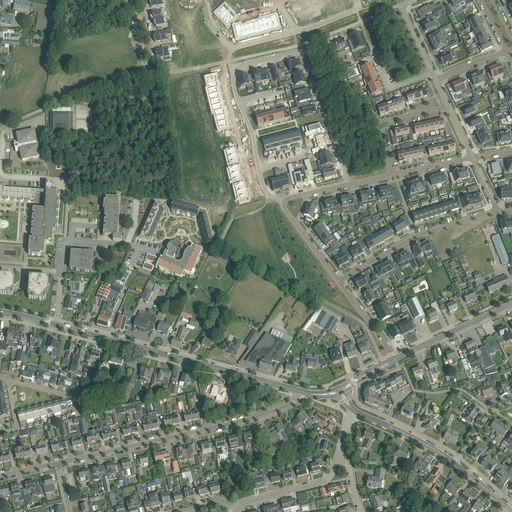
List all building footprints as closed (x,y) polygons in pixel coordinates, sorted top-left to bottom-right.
[(0,0),(0,8),(1,9),(4,10),(6,3),(10,4),(10,3),(15,4),(15,0),(1,0),(2,0),(1,0),(0,0)] [(15,0),(15,4),(13,10),(28,13),(28,12),(32,13),(33,8),(29,7),(30,3),(16,0),(15,0)] [(447,5),(444,7),(449,16),(452,14),(452,13),(461,8),(459,5),(456,0),(449,0),(451,4),(449,5),(448,6),(447,5)] [(456,0),(459,5),(461,8),(463,7),(466,5),(466,6),(470,4),(470,5),(474,3),(474,2),(472,0),(456,0)] [(433,11),(434,15),(438,13),(442,11),(439,6),(436,7),(435,4),(428,7),(428,6),(424,8),(423,8),(420,9),(421,10),(417,12),(421,20),(425,18),(423,14),(432,10),(433,11)] [(225,6),(216,14),(220,18),(227,11),(229,10),(225,6)] [(316,6),(311,8),(314,17),(319,15),(316,6)] [(311,8),(306,10),(309,19),(314,17),(311,8)] [(154,14),(152,17),(155,21),(164,19),(161,15),(163,12),(162,12),(163,11),(163,10),(160,10),(160,13),(159,13),(154,14)] [(227,11),(220,18),(223,21),(230,14),(227,11)] [(230,14),(223,21),(226,25),(235,17),(231,13),(230,14)] [(440,17),(438,13),(434,15),(428,18),(430,21),(423,24),(425,28),(424,29),(425,32),(431,30),(431,31),(437,28),(433,21),(440,17)] [(12,23),(13,17),(0,14),(0,23),(4,24),(5,21),(8,21),(8,22),(12,23)] [(275,16),(270,17),(270,18),(271,18),(273,29),(279,27),(276,16),(275,16)] [(474,17),(466,21),(469,28),(480,23),(477,18),(475,19),(474,17)] [(155,21),(154,24),(156,28),(166,26),(164,22),(165,19),(164,19),(155,21)] [(480,23),(469,28),(470,28),(471,28),(473,32),(472,33),(482,28),(480,23)] [(240,25),(234,27),(237,38),(243,37),(240,27),(240,25)] [(472,33),(469,34),(471,39),(473,38),(476,37),(485,33),(482,28),(472,33)] [(156,34),(154,39),(158,43),(170,41),(168,38),(168,33),(156,34)] [(351,41),(348,42),(352,52),(357,50),(355,46),(363,43),(360,36),(358,33),(356,34),(355,33),(351,35),(352,35),(351,35),(349,36),(351,41)] [(431,42),(433,45),(444,39),(441,33),(430,38),(429,38),(430,39),(429,40),(430,43),(431,42)] [(476,37),(473,38),(476,43),(479,42),(487,37),(485,33),(476,37)] [(487,37),(479,42),(481,46),(489,42),(487,37)] [(335,42),(334,43),(335,46),(334,46),(336,51),(344,48),(345,50),(349,48),(347,44),(346,44),(345,44),(343,39),(339,40),(339,41),(335,42)] [(447,46),(444,39),(433,45),(434,47),(433,48),(434,51),(435,50),(436,52),(447,46)] [(481,46),(479,47),(481,53),(492,47),(490,42),(489,42),(481,46)] [(160,49),(156,54),(161,58),(175,56),(172,53),(172,47),(160,49)] [(440,62),(441,65),(442,65),(443,66),(448,63),(448,64),(453,61),(449,53),(446,55),(445,55),(442,56),(442,57),(439,58),(441,62),(440,62)] [(9,61),(0,59),(0,75),(2,76),(3,72),(0,70),(0,59),(7,61),(9,62),(9,61)] [(293,62),(288,63),(290,72),(298,70),(299,70),(298,67),(300,66),(298,61),(295,62),(293,62)] [(350,63),(342,66),(344,71),(352,68),(350,63)] [(364,64),(358,66),(361,76),(362,75),(373,71),(371,65),(365,67),(364,64)] [(499,65),(494,67),(499,79),(504,77),(504,79),(510,76),(507,69),(505,70),(502,71),(499,65)] [(269,74),(268,74),(270,80),(271,83),(274,82),(279,81),(283,80),(281,74),(280,71),(280,69),(277,70),(276,67),(270,68),(271,73),(269,74)] [(491,75),(488,76),(489,79),(492,77),(494,81),(499,79),(494,67),(489,69),(491,75)] [(259,71),(261,82),(262,82),(263,82),(270,80),(268,74),(269,74),(268,72),(267,72),(265,73),(265,72),(264,71),(264,70),(263,70),(259,71)] [(290,72),(288,73),(289,76),(293,75),(294,80),(304,78),(302,72),(298,73),(298,70),(290,72)] [(252,78),(251,79),(252,81),(253,87),(254,90),(255,94),(259,93),(258,87),(257,86),(256,85),(256,84),(257,84),(261,83),(261,82),(259,71),(258,71),(253,73),(253,74),(254,76),(254,78),(252,78)] [(373,71),(362,75),(364,80),(375,76),(373,71)] [(481,73),(476,75),(480,86),(485,84),(486,86),(490,84),(487,77),(485,78),(485,76),(482,77),(481,73)] [(240,82),(238,83),(240,89),(240,87),(247,86),(248,85),(249,87),(249,88),(253,87),(252,81),(251,81),(248,82),(247,80),(246,76),(246,75),(241,76),(238,77),(239,80),(239,82),(240,82)] [(480,86),(476,75),(470,77),(473,83),(470,84),(472,90),(480,86)] [(364,80),(363,81),(366,87),(368,86),(378,82),(377,82),(375,76),(364,80)] [(215,77),(206,79),(206,80),(207,82),(206,82),(207,82),(208,85),(207,85),(217,83),(215,77)] [(295,86),(292,87),(292,90),(303,87),(302,84),(305,84),(304,78),(294,80),(295,86)] [(72,87),(69,79),(56,84),(59,92),(72,87)] [(462,81),(457,83),(461,92),(462,95),(467,93),(468,96),(472,94),(468,85),(465,86),(462,81)] [(378,82),(368,86),(370,91),(379,87),(378,82)] [(454,90),(450,92),(454,101),(458,99),(457,97),(462,95),(461,92),(457,83),(452,85),(454,90)] [(303,87),(292,90),(293,93),(294,92),(295,99),(297,98),(298,98),(309,95),(308,90),(308,89),(305,90),(304,87),(303,87)] [(379,87),(370,91),(372,96),(375,95),(381,92),(379,87),(380,87),(379,87)] [(209,90),(207,91),(208,91),(209,96),(209,97),(219,94),(218,89),(218,88),(209,91),(209,90)] [(418,90),(421,98),(427,96),(425,89),(419,92),(418,90)] [(511,89),(502,93),(504,99),(511,96),(511,89)] [(418,90),(412,93),(415,101),(421,98),(418,90)] [(403,98),(405,103),(408,102),(408,103),(415,101),(412,93),(412,94),(406,96),(406,97),(403,98)] [(219,94),(209,97),(210,102),(220,100),(219,94)] [(298,103),(296,104),(297,108),(299,107),(309,104),(308,101),(308,100),(310,100),(309,95),(298,98),(297,98),(298,103)] [(511,96),(504,99),(502,100),(504,105),(500,107),(501,110),(511,105),(511,96)] [(402,104),(405,103),(403,98),(400,99),(401,100),(396,101),(395,99),(399,110),(404,108),(402,104)] [(390,100),(394,111),(399,110),(395,99),(390,100)] [(220,100),(210,102),(212,107),(211,107),(211,108),(221,105),(221,106),(222,105),(220,100)] [(390,113),(394,111),(390,100),(386,102),(390,113)] [(385,115),(382,106),(378,108),(376,104),(376,102),(373,103),(376,113),(379,112),(380,116),(385,115)] [(309,104),(299,107),(300,110),(302,110),(304,117),(313,114),(313,113),(314,112),(315,112),(315,111),(314,108),(314,106),(313,107),(311,107),(310,104),(309,104)] [(221,105),(211,108),(212,108),(213,113),(215,113),(222,111),(221,106),(221,105)] [(463,110),(464,112),(463,112),(465,115),(466,115),(474,111),(472,108),(472,107),(471,106),(463,110)] [(493,123),(497,121),(496,116),(494,112),(493,108),(488,110),(493,123)] [(222,111),(215,113),(216,118),(226,116),(225,110),(222,111)] [(271,111),(265,112),(266,114),(269,124),(274,123),(272,113),(271,111)] [(51,118),(51,134),(59,134),(61,134),(70,134),(72,134),(72,117),(70,117),(70,114),(70,113),(59,113),(53,113),(52,113),(51,113),(51,118)] [(226,116),(216,118),(216,119),(217,124),(227,121),(226,116)] [(261,116),(256,117),(258,127),(263,125),(263,126),(264,126),(261,116)] [(481,117),(469,123),(470,125),(469,125),(471,128),(472,127),(472,128),(477,126),(479,130),(486,127),(481,117)] [(448,130),(446,122),(443,123),(442,120),(438,121),(440,130),(440,132),(445,131),(448,130)] [(227,121),(217,124),(219,129),(218,129),(218,130),(230,127),(229,121),(227,121)] [(309,132),(305,134),(306,137),(316,135),(315,132),(320,130),(321,130),(320,125),(314,126),(313,125),(308,127),(309,132)] [(411,130),(412,133),(413,136),(420,134),(418,125),(413,126),(414,129),(411,130)] [(407,127),(401,129),(403,138),(403,137),(409,136),(410,142),(414,141),(413,136),(412,133),(409,133),(408,128),(407,127)] [(477,135),(480,140),(487,136),(490,135),(486,127),(479,130),(480,133),(477,135)] [(403,138),(401,129),(394,130),(395,136),(391,137),(393,146),(397,145),(396,140),(403,138)] [(18,142),(14,143),(16,152),(20,151),(22,161),(41,157),(36,130),(26,132),(17,134),(18,142)] [(299,130),(294,132),(297,143),(302,142),(299,130)] [(294,132),(289,133),(292,145),(297,143),(294,132)] [(289,133),(283,134),(286,146),(292,145),(289,133)] [(283,134),(278,136),(281,147),(286,146),(283,134)] [(316,135),(306,137),(306,140),(310,139),(312,145),(324,142),(322,136),(316,138),(316,135)] [(278,136),(273,137),(276,149),(281,147),(278,136)] [(479,140),(482,145),(490,142),(487,136),(479,140)] [(273,137),(268,138),(271,150),(276,149),(273,137)] [(268,138),(262,140),(265,151),(271,150),(268,138)] [(313,151),(309,152),(310,155),(316,153),(322,152),(321,149),(325,147),(324,142),(312,145),(313,151)] [(447,143),(449,152),(456,150),(454,142),(447,144),(447,143)] [(440,144),(442,153),(449,152),(447,143),(441,144),(440,144)] [(434,146),(436,155),(442,153),(440,144),(437,144),(438,146),(434,147),(434,146)] [(428,145),(424,146),(426,155),(429,154),(429,156),(436,155),(434,146),(428,148),(428,145)] [(426,155),(424,146),(421,147),(421,146),(416,147),(418,158),(423,157),(423,156),(426,155)] [(229,152),(226,153),(226,154),(227,155),(227,156),(227,158),(227,159),(236,157),(236,156),(234,148),(228,149),(229,152)] [(324,151),(316,153),(317,158),(320,157),(321,161),(331,159),(329,153),(325,154),(324,151)] [(236,157),(227,159),(228,160),(228,161),(228,162),(229,164),(228,164),(229,165),(230,164),(231,167),(237,166),(239,166),(238,162),(240,162),(239,156),(236,156),(236,157)] [(318,166),(320,171),(326,169),(325,166),(330,165),(332,164),(331,159),(321,161),(322,165),(318,166)] [(493,175),(501,173),(499,163),(493,165),(493,164),(493,166),(491,167),(492,170),(488,172),(491,179),(494,178),(493,175)] [(231,170),(228,171),(228,172),(229,171),(229,173),(229,174),(230,176),(230,177),(239,175),(237,166),(231,167),(231,170)] [(307,171),(301,173),(304,184),(307,184),(311,182),(311,181),(310,178),(314,177),(311,166),(308,166),(307,167),(308,171),(307,171)] [(320,171),(317,172),(318,176),(323,175),(324,180),(336,177),(337,177),(335,170),(334,170),(332,171),(331,168),(326,169),(320,171)] [(466,168),(459,170),(463,181),(469,179),(470,178),(470,180),(474,179),(471,172),(467,173),(466,170),(466,168)] [(454,174),(449,175),(452,184),(456,183),(463,181),(459,170),(453,172),(454,174)] [(293,171),(289,172),(289,174),(291,180),(292,184),(295,183),(296,185),(296,186),(299,185),(304,184),(301,173),(295,174),(294,175),(293,171)] [(449,183),(447,177),(445,178),(443,173),(438,175),(441,184),(445,182),(446,184),(449,183)] [(285,178),(281,179),(283,188),(287,187),(289,187),(289,186),(288,183),(288,181),(289,181),(291,180),(289,174),(286,174),(286,176),(287,177),(285,178)] [(239,175),(230,177),(230,178),(231,179),(231,180),(231,182),(231,183),(234,182),(235,185),(241,183),(240,180),(239,175)] [(429,190),(430,192),(433,191),(433,189),(437,188),(436,185),(434,176),(429,178),(431,184),(427,185),(428,187),(429,190)] [(281,179),(270,181),(270,183),(271,185),(271,186),(272,186),(274,191),(280,190),(283,189),(283,188),(281,179)] [(417,179),(414,180),(417,193),(425,191),(426,195),(430,194),(429,190),(428,187),(424,188),(421,179),(418,180),(417,179)] [(410,195),(417,193),(414,180),(410,181),(410,183),(406,184),(409,192),(404,193),(407,201),(411,200),(410,195)] [(30,238),(29,254),(43,256),(44,242),(52,243),(53,230),(57,230),(60,192),(54,192),(55,185),(44,184),(43,191),(5,189),(6,184),(0,183),(0,200),(34,202),(34,201),(34,193),(42,193),(44,193),(44,196),(46,196),(45,210),(33,209),(31,238),(30,238)] [(236,188),(234,188),(234,189),(235,189),(235,190),(235,191),(236,191),(236,193),(236,194),(245,192),(245,191),(243,183),(241,183),(235,185),(236,188)] [(398,195),(392,197),(390,187),(385,188),(387,198),(387,201),(388,201),(393,200),(395,199),(396,204),(401,203),(398,195)] [(382,202),(387,201),(387,198),(385,188),(379,190),(380,194),(377,195),(378,201),(382,200),(382,202)] [(245,192),(236,194),(236,195),(237,196),(236,197),(237,197),(237,199),(237,200),(238,200),(238,199),(240,199),(241,202),(247,201),(246,197),(249,197),(247,191),(245,191),(245,192)] [(371,192),(365,193),(368,205),(374,203),(374,205),(377,204),(375,195),(372,196),(371,192)] [(362,202),(358,203),(359,208),(363,207),(363,206),(368,205),(365,193),(360,194),(362,202)] [(476,196),(470,198),(472,206),(473,206),(481,203),(479,197),(482,196),(481,193),(480,193),(481,193),(476,194),(476,196)] [(118,206),(119,195),(117,194),(116,198),(104,197),(103,213),(105,213),(103,235),(113,236),(113,241),(121,242),(122,236),(118,236),(119,221),(126,222),(127,207),(118,206)] [(351,196),(346,197),(348,206),(348,210),(354,209),(355,212),(359,211),(357,204),(356,200),(352,201),(351,197),(351,196)] [(470,198),(470,197),(463,199),(463,196),(461,197),(461,196),(461,197),(457,198),(459,206),(464,205),(465,209),(473,206),(472,206),(470,198)] [(341,204),(339,204),(341,214),(344,214),(343,211),(348,210),(348,206),(346,197),(340,198),(341,204)] [(334,200),(329,201),(331,209),(331,211),(337,210),(337,214),(341,214),(339,204),(335,205),(334,200)] [(324,204),(321,205),(321,208),(322,211),(326,210),(327,210),(327,213),(331,212),(331,211),(331,209),(329,201),(324,202),(324,204)] [(155,203),(153,209),(164,214),(165,212),(166,209),(166,208),(155,203)] [(306,211),(314,214),(315,209),(316,209),(317,206),(311,204),(310,207),(307,206),(306,211)] [(153,209),(150,215),(161,220),(162,218),(163,216),(164,214),(153,209)] [(316,215),(314,214),(306,211),(304,216),(307,217),(305,220),(311,222),(312,219),(314,220),(316,215)] [(150,215),(147,222),(158,227),(159,225),(160,222),(161,220),(150,215)] [(400,218),(402,221),(397,223),(402,231),(406,228),(404,225),(408,222),(405,215),(400,218)] [(506,220),(501,220),(502,231),(508,230),(508,229),(511,228),(511,231),(511,222),(511,220),(506,220)] [(147,222),(144,228),(155,233),(156,231),(157,229),(158,227),(147,222)] [(397,223),(393,226),(397,233),(402,231),(397,223)] [(324,228),(321,224),(314,229),(317,234),(324,228)] [(383,232),(387,239),(392,237),(389,232),(392,230),(389,226),(387,227),(386,227),(382,230),(383,232)] [(144,228),(140,237),(151,242),(153,238),(154,235),(155,233),(144,228)] [(317,234),(320,238),(327,233),(324,228),(317,234)] [(383,242),(379,235),(377,232),(373,235),(374,237),(378,244),(383,242)] [(383,232),(379,235),(383,242),(387,239),(383,232)] [(327,233),(320,238),(323,242),(330,237),(327,233)] [(330,237),(323,242),(326,246),(328,244),(331,247),(338,242),(338,241),(333,235),(330,237)] [(492,237),(492,238),(502,265),(509,262),(499,235),(492,237)] [(362,245),(365,243),(369,250),(374,247),(370,240),(368,237),(364,240),(362,237),(358,240),(362,245)] [(378,244),(374,237),(370,240),(374,247),(378,244)] [(420,245),(424,254),(425,256),(432,252),(434,255),(435,258),(439,256),(435,247),(431,249),(429,244),(427,241),(426,242),(426,241),(423,243),(423,244),(420,245)] [(168,246),(167,248),(167,249),(167,250),(167,251),(168,251),(168,252),(165,251),(162,258),(160,257),(156,267),(160,269),(160,268),(169,272),(169,273),(181,279),(182,277),(181,276),(183,272),(191,275),(191,274),(190,274),(192,270),(193,270),(196,263),(200,253),(201,254),(202,250),(192,245),(190,249),(188,248),(187,249),(186,250),(186,251),(185,252),(184,253),(184,254),(183,255),(183,257),(183,258),(183,259),(182,260),(182,261),(181,262),(179,262),(178,262),(177,262),(176,262),(175,261),(173,259),(175,255),(175,256),(176,256),(176,255),(177,255),(177,254),(178,253),(178,251),(178,250),(177,250),(177,249),(176,249),(176,248),(175,248),(175,247),(174,247),(174,246),(174,245),(173,244),(171,244),(170,244),(169,245),(168,245),(168,246)] [(357,244),(352,247),(354,249),(358,256),(363,253),(357,244)] [(414,250),(413,251),(417,258),(424,254),(420,245),(419,244),(413,247),(414,250)] [(354,249),(352,247),(348,249),(346,246),(344,247),(346,252),(347,253),(349,251),(353,259),(358,256),(354,249)] [(82,254),(79,254),(79,252),(71,252),(70,269),(76,269),(76,271),(82,271),(82,270),(84,270),(84,272),(92,272),(92,267),(94,268),(94,270),(98,270),(105,258),(104,258),(104,259),(95,258),(95,259),(93,258),(93,253),(82,252),(82,254)] [(399,256),(396,258),(399,265),(404,262),(405,266),(409,264),(407,260),(410,259),(406,252),(402,254),(399,255),(399,256)] [(344,264),(348,261),(343,254),(339,257),(344,264)] [(340,266),(344,264),(339,257),(335,259),(340,266)] [(416,262),(422,275),(428,272),(422,259),(416,262)] [(383,265),(387,274),(394,270),(392,265),(390,262),(383,265)] [(380,277),(387,274),(383,265),(376,269),(380,277)] [(8,271),(2,270),(2,271),(3,271),(2,273),(1,273),(1,275),(0,275),(0,294),(13,295),(14,276),(9,276),(9,273),(7,273),(8,271)] [(403,279),(399,270),(394,272),(399,281),(403,279)] [(479,272),(473,275),(475,281),(481,278),(479,272)] [(42,276),(42,275),(37,275),(36,275),(37,275),(37,278),(30,277),(28,299),(46,300),(46,294),(48,294),(49,278),(42,278),(42,276)] [(489,293),(510,285),(508,280),(506,275),(493,280),(494,282),(486,286),(487,289),(489,293)] [(363,277),(354,282),(359,290),(368,284),(363,277)] [(378,283),(380,286),(383,291),(387,289),(382,280),(378,282),(378,283)] [(83,284),(83,281),(77,281),(77,283),(69,283),(69,288),(71,288),(70,293),(79,293),(80,284),(83,284)] [(147,303),(152,292),(149,291),(152,283),(148,281),(145,289),(140,300),(147,303)] [(462,292),(464,295),(463,296),(466,303),(470,302),(471,302),(476,300),(476,299),(477,299),(475,294),(476,293),(473,288),(474,288),(470,281),(466,283),(469,289),(467,290),(462,292)] [(102,292),(99,299),(105,302),(113,286),(106,282),(105,286),(102,284),(99,291),(102,292)] [(98,320),(97,325),(107,328),(109,320),(111,321),(113,311),(118,300),(117,299),(119,294),(120,294),(123,287),(114,283),(113,286),(105,302),(102,311),(100,318),(99,317),(98,320)] [(368,304),(376,300),(371,290),(363,295),(368,304)] [(426,294),(429,301),(435,298),(431,291),(426,294)] [(74,306),(74,305),(74,303),(75,303),(75,299),(67,298),(67,304),(66,304),(65,309),(68,309),(68,310),(69,310),(74,310),(74,311),(76,311),(77,311),(77,306),(74,306)] [(389,306),(385,298),(379,302),(380,304),(375,307),(377,312),(386,307),(389,306)] [(415,319),(424,315),(422,310),(416,298),(407,303),(413,314),(415,319)] [(450,313),(458,309),(452,298),(449,299),(451,304),(446,306),(450,313)] [(443,312),(446,310),(441,300),(437,302),(443,312)] [(428,316),(427,317),(430,323),(435,320),(435,319),(437,318),(438,317),(436,315),(441,313),(438,308),(435,302),(430,305),(432,308),(431,309),(430,309),(430,310),(430,311),(430,312),(427,313),(428,316)] [(80,315),(78,320),(82,321),(89,323),(91,316),(93,317),(95,313),(95,312),(96,309),(91,307),(89,312),(83,310),(80,315)] [(388,312),(386,307),(377,312),(380,316),(388,312)] [(136,319),(134,327),(141,329),(140,331),(146,333),(147,331),(148,329),(154,330),(158,317),(139,312),(136,319)] [(322,312),(315,323),(324,329),(330,317),(322,312)] [(391,317),(388,312),(380,316),(382,321),(391,317)] [(118,321),(115,330),(123,332),(126,324),(129,325),(133,317),(128,315),(123,314),(122,317),(120,317),(119,322),(118,321)] [(324,329),(322,330),(323,330),(324,328),(331,333),(338,321),(330,317),(324,329)] [(197,329),(199,322),(191,319),(189,326),(197,329)] [(412,320),(404,324),(408,333),(414,330),(413,329),(416,328),(415,324),(414,324),(412,320)] [(158,329),(158,331),(163,334),(163,335),(167,337),(169,332),(171,327),(172,327),(174,322),(170,321),(168,326),(165,325),(160,323),(159,328),(158,328),(158,329)] [(404,324),(396,328),(399,334),(402,332),(403,335),(408,333),(404,324)] [(395,325),(389,328),(395,339),(400,336),(399,334),(396,328),(395,325)] [(505,327),(502,329),(501,328),(498,329),(498,330),(498,331),(499,333),(494,335),(496,339),(503,336),(507,343),(511,340),(511,335),(510,332),(508,333),(507,332),(505,327)] [(181,341),(185,329),(181,328),(177,339),(173,338),(171,345),(179,348),(181,348),(182,345),(181,344),(181,343),(182,341),(181,341)] [(266,333),(245,362),(259,366),(260,366),(259,368),(266,370),(270,371),(273,361),(280,363),(283,358),(286,353),(291,344),(290,344),(293,338),(282,334),(273,329),(270,335),(266,333)] [(249,348),(259,334),(254,330),(244,345),(249,348)] [(0,350),(7,352),(8,347),(12,348),(13,341),(15,332),(9,331),(8,335),(6,335),(4,343),(0,341),(0,350)] [(15,332),(13,341),(18,342),(17,347),(21,348),(23,339),(22,338),(23,334),(15,332)] [(40,348),(40,346),(42,341),(40,341),(41,337),(32,335),(30,343),(30,346),(36,348),(36,347),(40,348)] [(365,336),(356,340),(357,343),(358,347),(362,354),(369,351),(366,346),(370,345),(367,339),(365,336)] [(486,340),(482,342),(489,355),(493,352),(491,348),(495,345),(496,348),(498,347),(495,341),(494,342),(492,337),(491,336),(487,339),(486,338),(486,339),(486,340)] [(213,344),(215,340),(212,338),(210,342),(205,339),(204,340),(202,345),(210,349),(213,344)] [(54,339),(53,340),(50,339),(47,348),(53,349),(51,357),(56,358),(58,350),(59,346),(60,345),(56,344),(57,341),(56,341),(56,340),(54,339)] [(239,346),(241,342),(236,340),(234,345),(231,344),(230,342),(227,341),(225,343),(224,343),(223,343),(222,344),(222,346),(223,347),(224,347),(223,350),(236,356),(240,346),(239,346)] [(331,356),(330,356),(331,359),(332,359),(334,363),(342,360),(341,356),(340,354),(339,350),(339,349),(344,347),(342,341),(341,341),(336,342),(338,346),(335,346),(336,351),(335,351),(330,352),(331,356)] [(478,350),(477,347),(477,346),(474,341),(465,346),(469,354),(475,352),(483,371),(485,376),(489,375),(497,373),(485,347),(478,350)] [(74,350),(75,345),(68,344),(68,347),(66,347),(65,351),(67,352),(65,359),(63,358),(62,365),(67,366),(69,360),(71,353),(73,354),(74,350)] [(348,359),(357,356),(353,344),(344,346),(346,352),(348,359)] [(83,358),(86,349),(83,348),(82,349),(78,348),(76,355),(73,354),(68,373),(82,376),(83,374),(81,373),(80,371),(78,371),(81,362),(82,358),(83,358)] [(99,358),(99,357),(101,352),(92,350),(91,350),(90,353),(91,353),(90,358),(93,359),(94,357),(99,358)] [(23,363),(24,358),(25,353),(19,352),(17,362),(23,363)] [(457,363),(456,359),(453,352),(446,354),(447,359),(448,362),(450,365),(453,363),(454,365),(457,363)] [(308,362),(307,367),(316,368),(317,361),(319,361),(321,366),(322,368),(327,365),(322,355),(318,355),(317,355),(314,354),(314,356),(313,361),(308,360),(308,362)] [(125,367),(123,366),(124,363),(122,363),(123,361),(110,357),(108,362),(119,365),(118,368),(124,370),(123,371),(127,373),(129,368),(126,366),(125,367)] [(286,365),(285,369),(295,372),(296,368),(297,369),(299,363),(296,362),(297,360),(291,358),(290,363),(287,363),(286,365)] [(440,373),(437,367),(437,365),(435,360),(427,363),(430,370),(430,372),(427,373),(430,385),(431,385),(432,389),(437,387),(436,383),(435,384),(432,375),(440,373)] [(23,363),(17,362),(16,366),(12,365),(11,372),(12,372),(11,373),(18,375),(18,373),(20,374),(23,363)] [(38,372),(36,381),(43,382),(43,381),(46,381),(48,374),(49,371),(49,370),(42,368),(43,364),(40,363),(38,372)] [(86,363),(82,377),(88,379),(92,364),(86,363)] [(30,379),(32,379),(32,377),(35,378),(38,369),(28,366),(27,372),(23,371),(22,376),(25,376),(24,377),(30,379)] [(141,372),(140,378),(147,380),(148,380),(150,374),(151,375),(152,372),(152,370),(151,370),(151,369),(142,367),(141,371),(141,372)] [(422,372),(421,368),(412,371),(415,378),(416,382),(420,380),(419,377),(423,375),(425,382),(426,387),(430,385),(427,373),(426,371),(422,372)] [(132,386),(137,371),(132,370),(127,385),(128,385),(127,387),(130,388),(131,386),(132,386)] [(169,379),(169,378),(170,373),(161,371),(160,376),(159,376),(158,379),(165,382),(164,384),(163,388),(168,388),(168,386),(168,379),(169,379)] [(48,374),(46,381),(49,382),(49,384),(55,386),(58,377),(48,374)] [(189,385),(191,380),(189,380),(190,377),(183,375),(182,380),(181,383),(184,384),(183,387),(186,388),(187,385),(189,385)] [(387,390),(402,382),(399,375),(384,383),(383,380),(372,385),(365,388),(365,393),(364,393),(364,397),(365,397),(365,402),(373,406),(373,405),(388,412),(391,405),(373,397),(373,394),(386,387),(387,390)] [(68,387),(70,380),(60,377),(58,386),(64,388),(65,386),(68,387)] [(79,382),(70,380),(68,387),(71,388),(70,390),(77,391),(79,382)] [(501,397),(508,394),(506,389),(509,388),(506,381),(500,383),(501,386),(497,388),(501,397)] [(177,394),(179,388),(170,385),(168,392),(167,394),(172,395),(176,396),(177,394)] [(494,395),(490,385),(485,388),(484,387),(476,390),(478,395),(482,393),(484,398),(490,395),(490,396),(494,395)] [(227,394),(217,389),(218,387),(213,386),(212,390),(211,390),(210,394),(217,396),(216,396),(220,399),(221,397),(224,399),(227,394)] [(65,400),(58,402),(61,412),(68,410),(65,400)] [(426,412),(429,406),(431,402),(426,400),(424,404),(421,410),(426,412)] [(58,402),(51,403),(54,414),(61,412),(58,402)] [(51,403),(44,405),(47,415),(54,414),(51,403)] [(414,408),(405,404),(404,407),(403,408),(401,413),(410,418),(413,412),(413,411),(414,408)] [(471,405),(470,404),(468,406),(466,407),(464,409),(475,417),(477,414),(478,415),(481,411),(472,405),(471,405)] [(44,405),(38,407),(40,417),(47,415),(44,405)] [(40,417),(38,407),(31,408),(33,419),(40,417)] [(31,408),(24,410),(26,421),(33,419),(31,408)] [(192,421),(200,419),(197,409),(194,410),(195,412),(191,413),(192,421)] [(471,424),(474,420),(473,420),(475,417),(464,409),(462,413),(465,415),(462,418),(471,424)] [(27,423),(26,421),(24,410),(17,412),(20,425),(27,423)] [(109,431),(110,439),(118,437),(116,430),(119,430),(118,424),(117,419),(116,416),(116,415),(115,412),(115,410),(112,411),(111,410),(104,412),(105,416),(112,415),(115,425),(110,426),(109,424),(107,424),(109,431)] [(187,414),(186,412),(183,412),(185,422),(192,421),(191,413),(187,414)] [(292,423),(295,426),(300,421),(301,421),(301,422),(302,423),(303,424),(306,421),(309,424),(311,422),(302,413),(292,423)] [(326,423),(328,419),(324,416),(317,413),(314,419),(313,421),(316,424),(318,422),(326,427),(324,430),(332,435),(337,427),(329,422),(328,424),(326,423)] [(172,425),(179,424),(177,414),(174,414),(174,417),(170,418),(172,425)] [(436,429),(437,426),(435,425),(437,422),(429,417),(429,416),(425,414),(421,422),(425,424),(423,428),(431,432),(434,428),(436,429)] [(449,427),(453,416),(449,414),(445,425),(449,427)] [(153,416),(149,417),(149,420),(150,422),(151,430),(159,428),(158,423),(157,418),(156,416),(153,417),(153,416)] [(166,419),(166,416),(163,417),(165,427),(172,425),(170,418),(166,419)] [(143,422),(142,422),(143,426),(144,431),(151,430),(150,422),(149,420),(149,417),(144,418),(144,420),(142,420),(143,422)] [(83,435),(86,434),(88,444),(97,442),(95,430),(87,432),(84,418),(79,419),(83,435)] [(493,433),(494,431),(499,424),(495,421),(490,428),(492,429),(491,432),(493,433)] [(138,433),(136,423),(133,424),(133,426),(130,427),(129,425),(131,434),(138,433)] [(103,440),(110,439),(109,431),(107,424),(103,425),(104,430),(101,431),(102,435),(103,440)] [(285,441),(289,438),(285,430),(284,431),(280,424),(274,427),(278,434),(269,438),(270,440),(272,451),(275,450),(274,448),(277,447),(276,446),(281,443),(283,446),(286,444),(285,441)] [(497,436),(503,427),(499,424),(494,431),(497,433),(495,435),(497,436)] [(124,436),(131,434),(129,425),(121,426),(124,436)] [(503,437),(505,435),(508,431),(503,427),(497,436),(499,438),(501,435),(503,437)] [(33,435),(37,434),(35,428),(28,430),(30,437),(34,436),(33,435)] [(374,438),(374,437),(375,434),(367,430),(363,438),(367,439),(363,448),(367,450),(371,441),(372,441),(373,441),(374,440),(375,439),(374,438)] [(455,444),(459,437),(452,433),(448,430),(443,439),(450,442),(455,444)] [(70,435),(71,440),(72,442),(73,447),(82,445),(81,440),(80,438),(79,438),(78,433),(70,435)] [(252,439),(250,433),(243,435),(245,441),(246,447),(250,446),(249,445),(253,444),(256,455),(257,461),(260,460),(255,438),(252,439)] [(504,442),(501,445),(506,448),(506,449),(503,452),(506,454),(507,451),(508,450),(509,449),(511,446),(511,445),(511,435),(510,438),(507,436),(504,442)] [(237,441),(236,437),(228,438),(231,449),(241,447),(240,441),(237,441)] [(317,437),(316,443),(318,444),(316,452),(318,454),(323,456),(325,456),(326,456),(327,453),(328,453),(331,445),(325,443),(326,440),(317,437)] [(65,438),(57,440),(58,443),(59,450),(67,448),(65,443),(65,438)] [(53,441),(50,442),(52,451),(59,450),(58,443),(57,440),(57,439),(52,440),(53,441)] [(226,449),(225,444),(224,439),(215,441),(216,448),(220,448),(220,450),(226,449)] [(276,464),(272,451),(270,440),(257,443),(261,458),(264,457),(266,466),(276,464)] [(44,442),(43,441),(40,442),(39,442),(40,443),(38,443),(39,447),(35,447),(37,455),(46,453),(45,446),(48,445),(47,441),(44,442)] [(212,452),(211,449),(210,443),(201,445),(203,453),(200,454),(200,457),(202,466),(203,468),(204,467),(203,463),(205,463),(203,454),(209,452),(209,453),(212,452)] [(24,458),(31,456),(29,447),(26,447),(26,446),(21,447),(21,448),(22,451),(24,458)] [(188,460),(194,458),(193,455),(196,454),(194,446),(189,447),(189,450),(186,450),(188,459),(188,460)] [(483,453),(479,449),(475,446),(472,451),(473,452),(471,455),(476,460),(479,456),(482,458),(486,454),(484,452),(483,453)] [(408,456),(410,453),(398,447),(395,452),(396,452),(394,455),(399,457),(398,456),(398,455),(406,460),(406,459),(407,460),(409,457),(408,456)] [(16,459),(24,458),(22,451),(21,448),(14,450),(16,459)] [(182,451),(182,449),(176,450),(178,458),(181,458),(182,461),(188,460),(188,459),(186,450),(182,451)] [(3,462),(11,461),(8,451),(5,452),(5,454),(2,455),(3,462)] [(170,463),(170,459),(168,452),(161,454),(163,461),(166,460),(167,464),(170,463)] [(160,465),(159,462),(163,461),(161,454),(154,455),(156,463),(156,462),(157,466),(160,465)] [(486,468),(492,461),(489,459),(490,457),(486,454),(482,458),(484,461),(480,465),(484,468),(485,467),(486,468)] [(138,466),(148,463),(147,457),(137,459),(138,466)] [(316,472),(320,471),(319,468),(324,467),(321,457),(314,459),(316,464),(309,466),(310,473),(312,472),(312,473),(313,473),(313,474),(317,474),(316,472)] [(425,472),(427,469),(429,465),(423,461),(423,460),(420,458),(415,466),(425,472)] [(306,475),(304,466),(307,465),(306,459),(301,460),(302,464),(299,464),(300,468),(296,469),(297,473),(296,473),(297,474),(298,477),(306,475)] [(123,477),(127,476),(126,469),(131,467),(130,460),(122,462),(123,472),(121,472),(123,477)] [(500,466),(493,460),(492,461),(486,468),(487,469),(486,470),(490,473),(494,469),(496,471),(500,466)] [(295,474),(292,463),(288,464),(290,471),(289,470),(287,470),(286,471),(286,473),(283,474),(284,480),(292,479),(291,475),(295,474)] [(109,477),(116,475),(115,472),(114,464),(106,465),(108,471),(109,477)] [(499,482),(506,475),(508,472),(500,466),(496,471),(499,473),(494,478),(498,482),(498,481),(499,482)] [(103,476),(102,472),(101,467),(92,469),(94,475),(97,475),(97,477),(103,476)] [(280,482),(278,474),(280,474),(279,469),(278,467),(273,468),(274,475),(270,476),(270,477),(271,481),(271,482),(272,482),(272,484),(280,482)] [(431,475),(426,483),(429,485),(431,482),(434,484),(437,479),(445,484),(447,479),(440,475),(442,472),(436,469),(434,473),(432,475),(431,475)] [(89,476),(87,470),(78,472),(80,479),(86,478),(86,482),(90,481),(90,483),(94,482),(92,475),(89,476)] [(266,478),(264,470),(261,471),(262,475),(258,476),(253,477),(255,482),(254,482),(256,490),(265,487),(263,479),(266,478)] [(368,478),(367,488),(371,488),(372,487),(380,488),(383,489),(385,481),(383,481),(384,471),(381,471),(377,470),(375,479),(368,478)] [(186,479),(188,478),(189,483),(193,482),(191,472),(185,473),(186,479)] [(508,477),(506,475),(508,473),(508,472),(506,475),(499,482),(500,483),(500,484),(504,487),(508,481),(511,484),(511,482),(511,476),(511,475),(508,477)] [(210,487),(210,489),(211,494),(220,492),(218,483),(220,483),(219,476),(213,478),(215,482),(209,484),(210,487)] [(45,494),(52,493),(50,485),(53,484),(52,477),(44,479),(45,482),(42,482),(43,487),(45,494)] [(103,478),(103,479),(104,485),(105,490),(106,493),(109,492),(111,492),(110,489),(108,477),(107,477),(103,478)] [(200,496),(207,494),(203,479),(200,480),(202,488),(198,489),(200,496)] [(33,482),(25,483),(26,489),(26,490),(27,490),(31,489),(32,493),(33,496),(38,495),(38,496),(42,495),(41,492),(40,487),(39,487),(38,483),(34,484),(33,482)] [(457,486),(452,482),(446,489),(454,496),(458,491),(459,491),(460,490),(459,490),(461,488),(457,485),(457,486)] [(139,485),(136,486),(138,493),(139,496),(142,495),(141,491),(146,490),(146,488),(145,483),(143,484),(140,485),(139,485)] [(342,491),(341,484),(327,488),(324,489),(320,490),(322,497),(326,496),(326,495),(329,495),(334,493),(342,491)] [(18,485),(11,486),(13,496),(16,495),(17,498),(21,497),(22,501),(25,500),(24,495),(23,490),(20,490),(18,485)] [(437,493),(440,488),(436,485),(432,490),(431,491),(435,494),(437,493)] [(173,496),(174,497),(175,502),(182,500),(181,494),(180,494),(178,486),(174,488),(175,492),(173,492),(174,496),(173,496)] [(4,495),(9,494),(8,487),(0,489),(0,494),(0,496),(1,500),(5,499),(4,495)] [(194,497),(192,490),(188,491),(188,487),(183,488),(184,492),(183,492),(184,496),(185,496),(186,499),(190,498),(190,499),(194,498),(193,497),(194,497)] [(164,490),(165,494),(161,495),(163,505),(170,503),(167,489),(164,490)] [(412,499),(415,492),(408,489),(405,497),(412,499)] [(461,503),(465,507),(468,510),(471,507),(467,503),(471,498),(465,492),(460,498),(461,498),(458,501),(461,503)] [(387,502),(384,496),(378,495),(377,494),(369,497),(372,503),(375,510),(382,508),(379,501),(382,500),(383,503),(387,502)] [(152,508),(157,506),(154,495),(149,496),(152,508)] [(134,501),(133,497),(126,499),(127,503),(128,511),(134,511),(137,511),(137,509),(137,508),(136,505),(135,501),(134,501)] [(330,511),(334,510),(338,509),(338,506),(341,505),(347,504),(345,497),(339,498),(339,499),(333,500),(334,504),(334,503),(335,506),(329,507),(330,511)] [(450,507),(456,499),(453,497),(448,503),(449,504),(448,505),(450,507)] [(290,511),(297,510),(294,499),(288,501),(290,509),(290,511)] [(283,511),(290,509),(288,501),(281,503),(283,511)] [(82,511),(93,511),(92,503),(87,504),(81,506),(82,511)] [(116,509),(115,509),(116,511),(124,511),(124,510),(123,507),(122,503),(119,504),(120,508),(116,509)] [(475,511),(476,511),(479,511),(483,508),(477,503),(470,511),(469,511),(475,511)]
